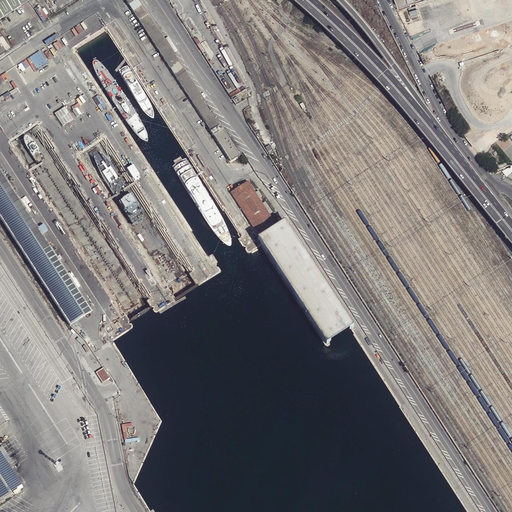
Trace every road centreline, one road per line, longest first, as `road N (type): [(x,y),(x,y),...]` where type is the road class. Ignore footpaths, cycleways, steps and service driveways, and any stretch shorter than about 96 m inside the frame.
road 1 (tertiary): [(158,5),(491,511)]
road 2 (motorway): [(296,0),(414,118),(511,239)]
road 3 (motorway): [(450,150),(309,0)]
road 4 (motorway): [(450,150),(339,0)]
road 5 (tertiary): [(414,62),(485,177)]
